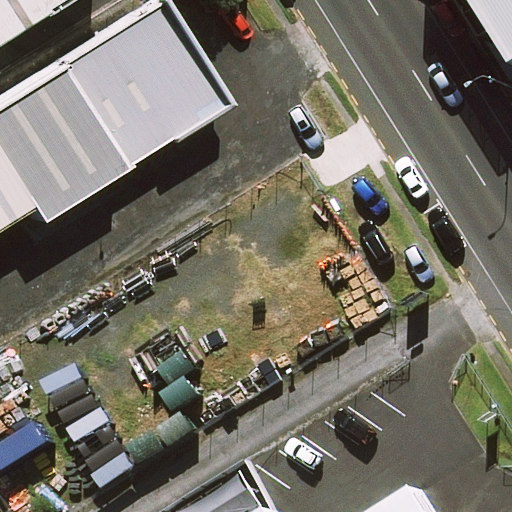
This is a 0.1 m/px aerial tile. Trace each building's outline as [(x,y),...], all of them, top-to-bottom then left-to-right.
[(176,0),(115,0),(0,71),(0,181),(10,197),(14,204),(223,74),(176,0)] [(0,0),(0,25),(40,0),(0,0)] [(0,203),(10,197),(0,181),(0,203)] [(363,511),(472,511),(442,463),(363,511)] [(300,511),(287,490),(250,511),(300,511)]
